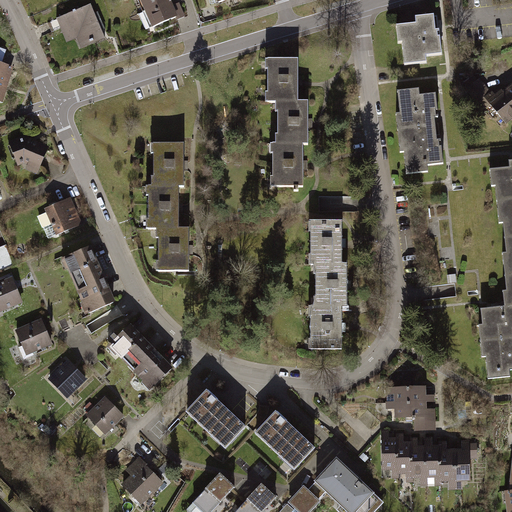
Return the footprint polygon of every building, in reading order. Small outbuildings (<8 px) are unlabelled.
[(168,0),(138,0),(143,11),(168,0)] [(173,5),(171,0),(168,0),(143,11),(150,27),(176,16),(177,20),(185,16),(179,2),(173,5)] [(104,36),(89,3),(55,18),(66,42),(77,37),(81,45),(104,36)] [(402,43),(405,65),(426,63),(426,56),(442,54),(439,31),(435,31),(434,16),(415,18),(416,25),(396,27),(398,43),(402,43)] [(0,99),(3,101),(14,65),(0,60),(4,48),(0,47),(0,99)] [(299,60),(265,60),(264,100),(277,101),(277,144),(268,144),(268,187),(301,188),(302,140),(312,140),(312,97),(298,97),(299,60)] [(511,115),(511,79),(486,101),(503,122),(511,115)] [(398,132),(435,128),(434,118),(439,117),(438,112),(436,94),(419,96),(419,89),(397,91),(400,114),(396,114),(398,132)] [(435,128),(398,132),(400,153),(404,152),(406,175),(428,172),(427,165),(443,164),(441,143),(441,140),(437,141),(435,128)] [(35,171),(46,145),(27,135),(6,141),(16,163),(35,171)] [(185,147),(152,147),(152,186),(145,186),(144,229),(155,229),(155,270),(193,270),(193,228),(178,228),(178,189),(184,189),(185,147)] [(496,184),(497,200),(511,198),(511,159),(509,160),(510,166),(490,168),(491,185),(496,184)] [(81,223),(72,196),(43,206),(53,233),(81,223)] [(511,198),(497,200),(500,222),(504,221),(505,237),(511,235),(511,198)] [(342,225),(308,225),(307,267),(319,268),(318,306),(311,306),(310,346),(343,347),(344,307),(349,307),(350,264),(342,264),(342,225)] [(511,235),(505,237),(507,252),(503,252),(505,274),(511,273),(511,235)] [(111,299),(87,243),(60,255),(83,311),(111,299)] [(511,273),(505,274),(507,290),(503,290),(505,303),(505,306),(511,305),(511,273)] [(0,311),(22,303),(12,277),(0,282),(0,311)] [(479,325),(481,341),(511,337),(511,305),(505,306),(481,308),(483,324),(479,325)] [(50,342),(40,317),(13,329),(23,353),(50,342)] [(173,367),(131,323),(107,346),(149,390),(173,367)] [(511,337),(481,341),(482,356),(486,356),(489,378),(510,376),(510,369),(511,368),(511,337)] [(85,376),(65,356),(45,375),(65,395),(85,376)] [(426,387),(394,388),(394,403),(427,402),(426,395),(426,387)] [(245,427),(207,391),(186,413),(225,449),(245,427)] [(123,414),(105,395),(86,412),(104,431),(123,414)] [(427,402),(394,403),(395,419),(414,418),(427,418),(427,409),(427,402)] [(315,448),(276,411),(254,434),(293,471),(315,448)] [(436,418),(414,418),(414,429),(436,429),(436,418)] [(383,471),(398,471),(397,443),(397,438),(390,438),(382,438),(383,471)] [(412,475),(412,446),(412,442),(405,443),(397,443),(398,471),(398,475),(412,475)] [(433,446),(428,446),(428,478),(442,478),(442,450),(442,445),(433,446)] [(428,478),(428,446),(419,446),(412,446),(412,475),(412,479),(428,478)] [(463,450),(455,450),(456,482),(472,482),(472,458),(478,458),(478,450),(471,451),(471,449),(463,450)] [(456,482),(455,450),(448,450),(442,450),(442,478),(442,483),(456,482)] [(350,511),(372,489),(334,454),(312,477),(350,511)] [(163,481),(139,457),(116,479),(140,503),(163,481)] [(210,511),(235,488),(220,473),(185,507),(190,511),(210,511)] [(262,511),(277,499),(261,483),(231,511),(262,511)] [(300,511),(309,511),(320,500),(304,485),(289,501),(300,511)] [(289,502),(279,511),(292,511),(296,508),(289,502)]
